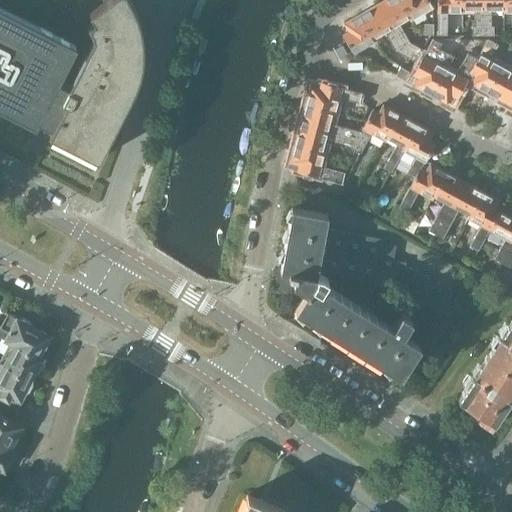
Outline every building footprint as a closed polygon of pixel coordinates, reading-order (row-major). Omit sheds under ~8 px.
[(98,160),(132,93),(132,92),(133,92),(133,91),(133,90),(134,90),(134,89),(134,88),(135,87),(135,86),(136,85),(136,84),(136,83),(137,82),(137,81),(137,80),(138,80),(138,79),(138,78),(138,77),(139,77),(139,76),(139,75),(139,74),(139,73),(140,73),(140,72),(140,71),(140,70),(140,69),(141,69),(141,68),(141,67),(141,66),(141,65),(141,64),(142,63),(142,62),(142,61),(142,60),(142,59),(142,58),(142,57),(142,56),(142,55),(142,54),(143,54),(143,53),(143,52),(143,51),(143,50),(143,49),(143,48),(143,47),(143,46),(143,45),(143,44),(142,44),(142,43),(142,42),(142,41),(142,40),(142,39),(142,38),(142,37),(142,36),(142,35),(142,34),(141,34),(141,33),(141,32),(141,31),(141,30),(141,29),(141,28),(140,28),(140,27),(140,26),(140,25),(140,24),(139,24),(139,23),(139,22),(139,21),(138,20),(138,19),(138,18),(138,17),(137,17),(137,16),(137,15),(136,14),(136,13),(136,12),(135,11),(135,10),(135,9),(134,9),(134,8),(134,7),(133,7),(133,6),(133,5),(132,5),(132,4),(132,3),(131,3),(131,2),(131,1),(130,1),(130,0),(129,0),(106,0),(89,13),(91,16),(98,29),(101,43),(100,60),(100,62),(95,59),(85,54),(68,87),(63,98),(66,100),(52,129),(49,134),(98,160)] [(399,0),(383,0),(378,3),(403,47),(419,55),(422,49),(410,42),(399,23),(409,17),(399,0)] [(399,0),(409,17),(411,19),(432,7),(428,0),(399,0)] [(463,12),(463,9),(462,0),(437,0),(438,35),(447,35),(447,12),(463,12)] [(473,35),(483,35),(483,0),(462,0),(463,9),(475,9),(475,26),(473,26),(473,35)] [(491,9),(504,9),(503,0),(483,0),(483,35),(494,35),(494,26),(491,26),(491,9)] [(511,0),(503,0),(504,9),(504,12),(511,11),(511,0)] [(360,14),(374,37),(385,31),(396,51),(415,61),(419,55),(403,47),(378,3),(360,14)] [(57,82),(76,46),(0,7),(0,109),(34,127),(38,121),(52,129),(66,100),(63,98),(68,87),(57,82)] [(375,40),(374,37),(360,14),(344,23),(349,31),(343,34),(354,52),(375,40)] [(425,24),(425,35),(434,35),(434,24),(425,24)] [(445,67),(445,68),(451,56),(437,48),(440,43),(432,39),(413,74),(419,77),(415,85),(430,94),(445,67)] [(487,91),(501,65),(490,59),(498,45),(488,39),(477,58),(470,71),(470,72),(476,75),(471,83),(487,91)] [(470,71),(477,58),(468,53),(456,74),(445,68),(445,67),(430,94),(446,102),(451,94),(456,97),(470,72),(470,71)] [(506,101),(511,89),(511,70),(511,71),(501,65),(487,91),(506,101)] [(396,75),(405,80),(410,72),(400,67),(396,75)] [(305,104),(332,111),(335,112),(339,97),(361,103),(364,94),(321,83),(319,89),(310,87),(305,104)] [(300,124),(357,139),(360,132),(329,123),(332,111),(305,104),(300,124)] [(384,140),(386,138),(399,113),(383,104),(378,113),(373,110),(360,132),(357,139),(352,148),(360,153),(371,133),(384,140)] [(391,171),(403,150),(417,123),(399,113),(386,138),(397,143),(384,167),(391,171)] [(417,123),(403,150),(415,156),(407,172),(415,176),(420,168),(434,143),(428,140),(432,131),(417,123)] [(295,144),(322,151),(325,139),(341,143),(352,148),(357,139),(300,124),(295,144)] [(324,152),(322,151),(295,144),(290,161),(299,164),(297,170),(340,182),(343,173),(320,167),(324,152)] [(418,191),(431,199),(432,196),(446,172),(430,163),(425,171),(420,168),(415,176),(398,207),(407,212),(418,191)] [(464,181),(446,172),(432,196),(443,202),(428,231),(435,235),(464,181)] [(457,210),(468,216),(482,191),(464,181),(435,235),(442,238),(457,210)] [(478,250),(489,230),(499,211),(494,208),(498,200),(482,191),(468,216),(467,218),(480,225),(469,246),(478,250)] [(295,309),(401,375),(420,345),(402,334),(412,319),(401,313),(392,327),(323,284),(326,279),(320,275),(320,272),(385,285),(386,282),(399,285),(398,289),(410,292),(410,295),(422,297),(421,303),(433,306),(432,309),(446,312),(451,288),(438,286),(439,282),(426,279),(427,275),(415,272),(416,268),(404,265),(405,262),(391,259),(393,247),(383,245),(384,238),(325,227),(327,214),(291,207),(278,269),(288,271),(287,274),(294,275),(292,283),(306,291),(295,309)] [(494,259),(502,263),(511,245),(511,218),(499,211),(489,230),(505,238),(494,259)] [(511,245),(502,263),(511,268),(511,265),(511,245)] [(0,336),(10,342),(39,356),(50,336),(32,326),(30,322),(23,318),(20,319),(7,313),(0,326),(0,336)] [(511,318),(487,355),(511,372),(511,318)] [(41,361),(42,358),(39,356),(10,342),(0,361),(0,362),(31,379),(34,373),(39,371),(43,363),(41,361)] [(511,396),(511,372),(487,355),(458,399),(471,408),(468,412),(491,428),(511,396)] [(30,380),(31,379),(0,362),(0,395),(17,405),(24,392),(28,391),(32,383),(30,380)] [(0,441),(10,446),(7,445),(11,437),(15,436),(18,430),(17,426),(18,424),(0,414),(0,441)] [(0,441),(0,466),(4,470),(11,456),(8,454),(6,453),(10,446),(0,441)] [(246,500),(241,511),(284,511),(285,511),(247,495),(245,500),(246,500)]
